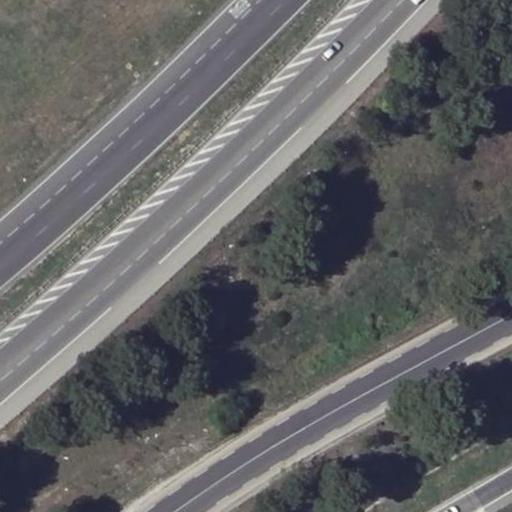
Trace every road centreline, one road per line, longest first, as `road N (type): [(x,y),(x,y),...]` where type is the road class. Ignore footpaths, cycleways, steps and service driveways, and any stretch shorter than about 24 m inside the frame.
road 1 (motorway): [(0,377),(182,219),(399,0)]
road 2 (secondary): [(511,318),(273,447),(179,511)]
road 3 (motorway): [(262,0),(0,253)]
